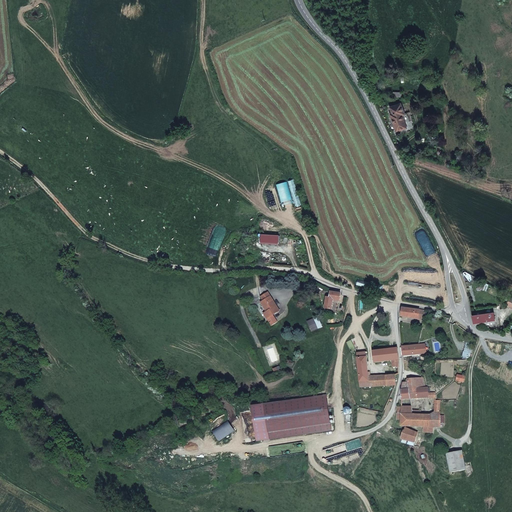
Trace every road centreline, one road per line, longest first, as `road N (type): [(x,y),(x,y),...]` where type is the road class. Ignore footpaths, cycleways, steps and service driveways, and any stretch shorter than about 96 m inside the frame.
road 1 (track): [(312,275),(198,270),(112,248),(0,151)]
road 2 (unclassified): [(295,0),(371,103),(445,256)]
road 3 (residential): [(396,301),(403,377),(395,404),(385,420),(349,436)]
